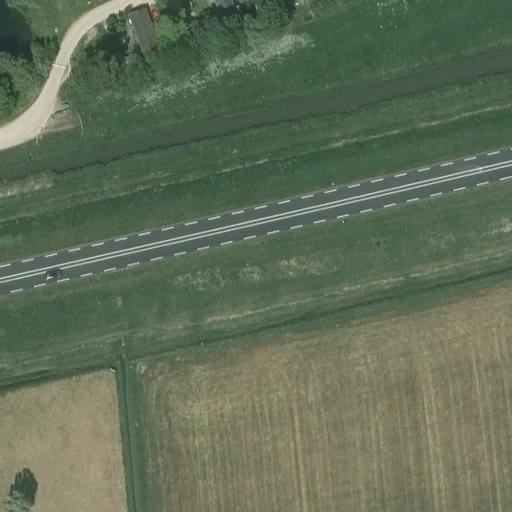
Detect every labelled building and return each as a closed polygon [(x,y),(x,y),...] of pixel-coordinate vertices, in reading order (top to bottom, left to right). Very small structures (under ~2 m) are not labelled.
[(212,0),(217,12),(202,17),(207,32),(238,21),(230,0),(212,0)] [(304,0),(254,0),(253,1),(259,17),(305,1),(304,0)] [(145,13),(129,19),(146,64),(161,59),(145,13)] [(201,34),(197,23),(186,27),(190,38),(201,34)] [(130,58),(119,62),(122,74),(134,70),(130,58)]
